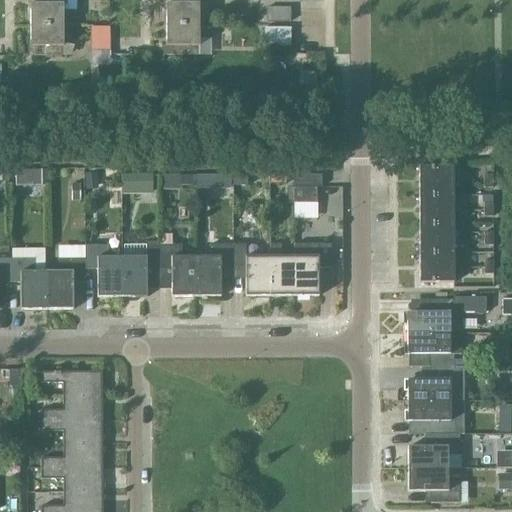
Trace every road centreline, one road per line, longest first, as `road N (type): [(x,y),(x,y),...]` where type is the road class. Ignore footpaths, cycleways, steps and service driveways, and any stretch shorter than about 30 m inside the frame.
road 1 (residential): [(354,347),(359,0)]
road 2 (residential): [(354,347),(133,347)]
road 3 (residential): [(361,511),(354,347)]
road 4 (residential): [(134,511),(133,347)]
road 5 (residential): [(133,347),(0,348)]
